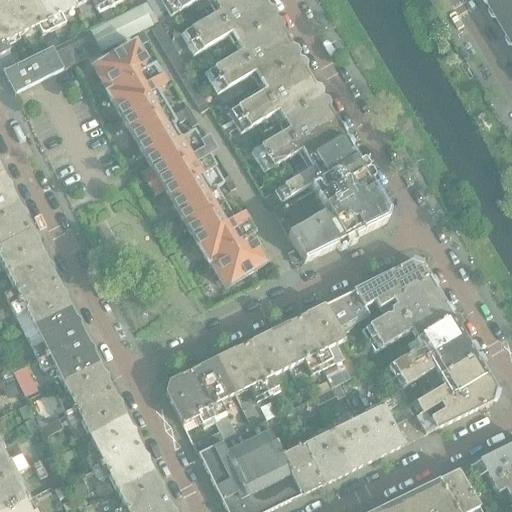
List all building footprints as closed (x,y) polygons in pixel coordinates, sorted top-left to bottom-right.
[(76,9),(71,0),(9,0),(5,3),(21,36),(36,29),(41,39),(65,27),(60,17),(76,9)] [(71,0),(76,9),(90,2),(95,12),(119,0),(71,0)] [(221,0),(145,0),(145,1),(146,3),(153,15),(165,8),(171,17),(199,0),(204,0),(209,7),(221,0)] [(232,47),(274,22),(260,0),(221,0),(209,7),(215,17),(183,36),(195,55),(227,37),(232,47)] [(483,0),(490,10),(507,0),(483,0)] [(511,0),(507,0),(490,10),(511,46),(511,0)] [(21,36),(5,3),(0,4),(0,58),(11,53),(6,44),(21,36)] [(14,96),(127,40),(152,27),(148,17),(153,15),(146,3),(88,33),(57,48),(51,51),(50,50),(32,59),(3,74),(14,96)] [(255,86),(297,61),(274,22),(232,47),(237,56),(205,76),(207,81),(213,90),(218,97),(216,98),(222,107),(234,99),(242,94),(235,83),(249,75),(255,86)] [(159,25),(150,31),(153,37),(162,31),(159,25)] [(162,31),(153,37),(157,42),(165,37),(162,31)] [(58,46),(53,34),(38,41),(44,53),(58,46)] [(165,37),(157,42),(160,48),(169,43),(165,37)] [(185,49),(179,39),(171,44),(176,54),(185,49)] [(169,43),(160,48),(164,55),(173,49),(169,43)] [(165,89),(153,69),(149,71),(134,46),(92,70),(101,84),(99,85),(136,148),(159,134),(160,136),(171,130),(174,127),(155,95),(165,89)] [(173,49),(164,55),(168,60),(176,55),(173,49)] [(176,55),(168,60),(171,66),(180,61),(176,55)] [(180,61),(171,66),(175,72),(183,67),(180,61)] [(321,101),(309,81),(297,61),(255,86),(261,96),(228,115),(231,121),(219,127),(225,136),(236,130),(240,135),(272,115),(278,126),(321,101)] [(183,67),(175,72),(178,79),(187,73),(183,67)] [(187,73),(178,79),(182,84),(190,79),(188,74),(187,73)] [(190,79),(182,84),(185,91),(194,85),(190,79)] [(194,85),(185,91),(189,97),(198,92),(194,85)] [(198,92),(189,97),(192,103),(201,97),(198,92)] [(201,97),(192,103),(196,109),(205,103),(201,97)] [(344,139),(332,120),(321,101),(278,126),(284,135),(251,155),(255,161),(261,170),(264,175),(296,156),(301,164),(344,139)] [(205,103),(196,109),(200,115),(209,110),(205,103)] [(201,180),(214,172),(208,160),(215,156),(207,143),(199,147),(193,135),(179,144),(171,130),(160,136),(159,134),(136,148),(150,171),(141,177),(153,198),(163,192),(177,215),(199,202),(198,200),(209,194),(201,180)] [(271,211),(356,160),(344,139),(301,164),(307,175),(263,201),(267,207),(266,207),(269,212),(271,211)] [(303,265),(386,225),(387,225),(389,215),(356,160),(271,211),(277,222),(281,220),(283,222),(279,225),(303,265)] [(0,209),(14,203),(0,175),(0,209)] [(265,187),(258,176),(252,179),(258,190),(265,187)] [(254,238),(242,218),(232,224),(213,192),(209,194),(198,200),(199,202),(177,215),(214,278),(215,277),(224,291),(265,267),(250,241),(254,238)] [(41,256),(14,203),(0,209),(0,267),(4,275),(41,256)] [(69,312),(41,256),(4,275),(13,293),(3,298),(15,321),(24,316),(32,330),(69,312)] [(391,304),(428,282),(420,269),(411,266),(354,294),(364,311),(374,305),(378,312),(391,304)] [(413,343),(452,321),(428,282),(391,304),(395,311),(389,315),(391,318),(387,320),(386,318),(362,332),(375,354),(409,335),(413,343)] [(368,317),(364,311),(354,294),(324,309),(338,335),(368,317)] [(343,344),(338,335),(324,309),(268,336),(286,372),(301,364),(308,379),(331,367),(324,353),(343,344)] [(97,367),(69,312),(32,330),(40,346),(30,351),(41,374),(51,369),(60,386),(97,367)] [(474,359),(463,340),(452,321),(413,343),(419,352),(385,372),(398,393),(424,378),(429,386),(474,359)] [(286,372),(268,336),(217,361),(234,396),(247,390),(254,405),(278,393),(271,379),(286,372)] [(22,370),(16,359),(5,365),(11,375),(22,370)] [(495,394),(485,378),(474,359),(429,386),(434,394),(407,409),(412,417),(414,421),(427,414),(438,407),(443,414),(431,421),(437,431),(492,404),(495,394)] [(216,405),(234,396),(217,361),(168,385),(165,395),(165,396),(179,423),(193,417),(200,432),(214,425),(219,434),(223,443),(251,430),(248,423),(238,428),(229,433),(222,421),(224,420),(216,405)] [(124,421),(97,367),(60,386),(67,401),(58,406),(70,429),(79,424),(87,440),(124,421)] [(12,382),(6,370),(0,373),(6,385),(12,382)] [(341,386),(337,377),(326,382),(330,391),(341,386)] [(356,389),(352,381),(340,387),(344,395),(356,389)] [(329,391),(326,383),(313,389),(317,397),(329,391)] [(18,396),(13,386),(1,392),(6,402),(18,396)] [(344,398),(338,387),(312,400),(316,408),(335,399),(336,402),(344,398)] [(397,406),(392,397),(380,404),(385,413),(397,406)] [(402,448),(392,429),(382,410),(382,409),(330,435),(350,474),(402,448)] [(437,431),(431,421),(427,414),(414,421),(424,438),(437,431)] [(424,438),(414,421),(412,417),(402,424),(413,443),(424,438)] [(151,476),(124,421),(87,440),(96,457),(86,461),(98,485),(107,480),(115,494),(151,476)] [(61,431),(57,423),(42,430),(46,439),(61,431)] [(273,511),(300,499),(280,459),(277,451),(279,447),(277,442),(272,442),(263,424),(251,430),(223,443),(197,456),(224,511),(273,511)] [(413,443),(402,424),(392,429),(402,448),(413,443)] [(197,456),(223,443),(219,434),(191,448),(196,457),(197,456)] [(350,474),(330,435),(280,459),(300,499),(350,474)] [(49,455),(43,442),(34,446),(40,459),(49,455)] [(511,511),(511,447),(457,475),(462,484),(474,478),(477,483),(483,479),(495,499),(501,495),(511,511)] [(0,511),(4,511),(29,501),(3,451),(0,452),(0,511)] [(47,478),(40,463),(31,467),(38,482),(47,478)] [(469,499),(462,484),(457,475),(436,485),(453,511),(476,511),(469,499)] [(169,511),(165,503),(151,476),(115,494),(122,510),(117,511),(92,511),(90,507),(81,511),(169,511)] [(87,490),(81,479),(68,486),(73,497),(87,490)] [(453,511),(436,485),(424,491),(424,492),(391,508),(382,511),(453,511)] [(67,511),(77,507),(73,500),(61,506),(64,511),(67,511)] [(34,511),(29,501),(4,511),(34,511)]
